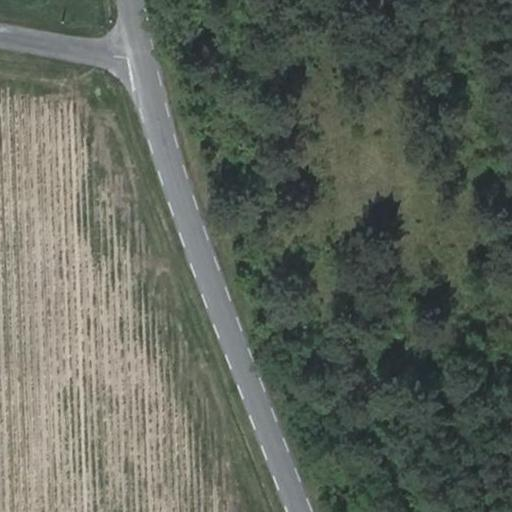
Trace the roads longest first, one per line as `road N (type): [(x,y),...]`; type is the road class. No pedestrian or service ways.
road 1 (tertiary): [(137,60),(307,511)]
road 2 (unclassified): [(0,34),(137,60)]
